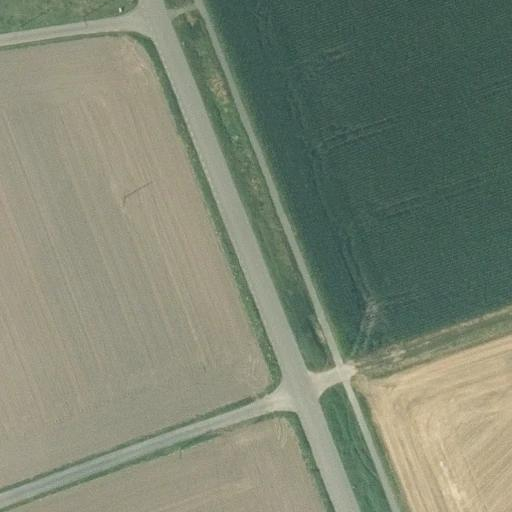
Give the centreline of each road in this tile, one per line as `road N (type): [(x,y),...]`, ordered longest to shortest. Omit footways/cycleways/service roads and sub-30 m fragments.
road 1 (tertiary): [(348,511),(150,0)]
road 2 (track): [(511,314),(0,500)]
